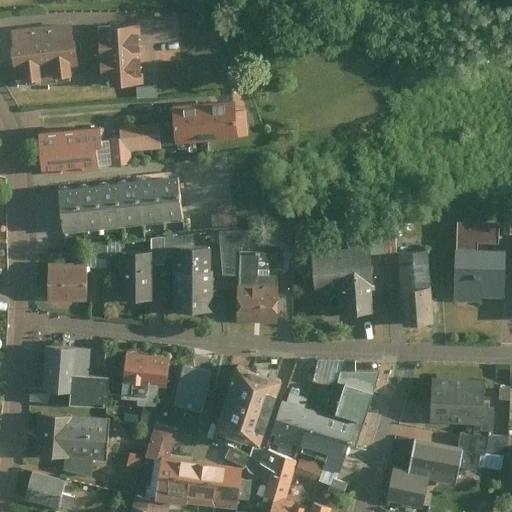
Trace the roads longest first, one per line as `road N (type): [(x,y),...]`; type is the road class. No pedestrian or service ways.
road 1 (residential): [(25,321),(231,341),(511,353)]
road 2 (residential): [(0,107),(21,173),(25,321)]
road 3 (residential): [(25,321),(20,417),(0,506)]
road 4 (residential): [(398,384),(361,511)]
